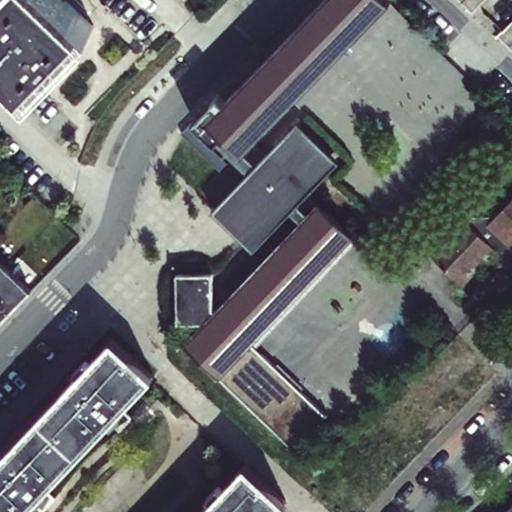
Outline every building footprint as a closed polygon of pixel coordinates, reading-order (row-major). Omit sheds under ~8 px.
[(93,26),(65,0),(0,0),(0,51),(35,86),(71,49),(93,26)] [(322,0),(224,102),(214,112),(247,145),(293,99),(387,0),(322,0)] [(483,0),(458,0),(472,13),(483,0)] [(511,19),(496,37),(511,51),(511,19)] [(214,112),(224,102),(219,97),(194,122),(243,170),(207,207),(247,247),(284,210),(299,223),(305,216),(291,203),(335,157),(294,118),(250,163),(239,153),(247,145),(214,112)] [(225,167),(187,130),(180,138),(219,173),(225,167)] [(495,251),(511,251),(511,197),(495,215),(461,216),(428,250),(461,284),(495,251)] [(201,322),(182,343),(293,449),(329,410),(260,342),(359,241),(319,202),(305,216),(299,223),(227,299),(201,322)] [(511,251),(495,251),(494,267),(511,267),(511,251)] [(0,316),(2,319),(30,290),(7,268),(0,275),(0,316)] [(212,293),(212,273),(175,274),(177,322),(201,322),(227,299),(212,293)] [(0,511),(21,511),(33,500),(43,510),(49,503),(54,497),(45,488),(109,420),(118,429),(125,422),(131,417),(121,407),(151,375),(112,338),(0,456),(0,511)] [(272,511),(284,501),(245,464),(199,511),(272,511)]
